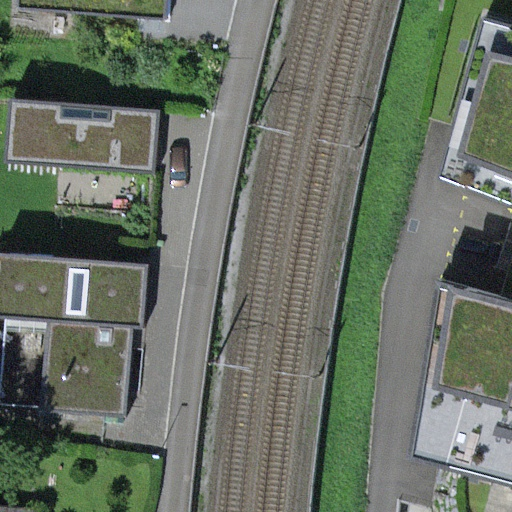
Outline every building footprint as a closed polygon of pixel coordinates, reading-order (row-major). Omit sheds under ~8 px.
[(163,18),(171,19),(172,0),(41,0),(41,10),(163,18)] [(454,139),(443,179),(511,206),(511,22),(486,16),(454,139)] [(162,110),(13,100),(9,165),(157,175),(161,122),(162,110)] [(151,265),(0,252),(0,256),(0,316),(51,320),(43,410),(128,417),(134,333),(135,328),(145,328),(151,265)] [(425,380),(413,457),(511,485),(511,298),(441,277),(425,380)]
